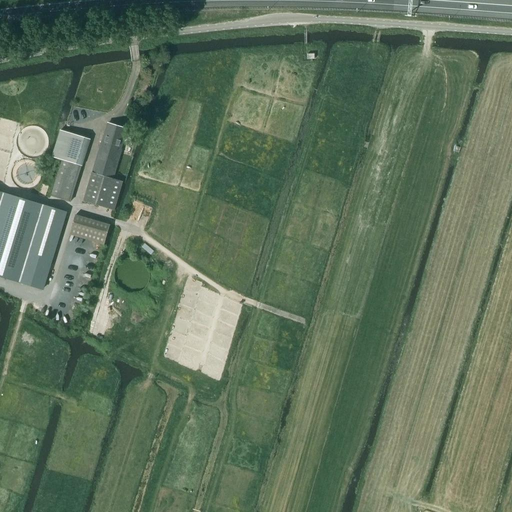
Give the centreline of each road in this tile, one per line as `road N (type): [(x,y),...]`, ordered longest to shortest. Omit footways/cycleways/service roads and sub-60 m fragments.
road 1 (unclassified): [(511,32),(281,20),(0,60)]
road 2 (trunk): [(0,14),(150,0)]
road 3 (trunk): [(375,0),(511,10)]
